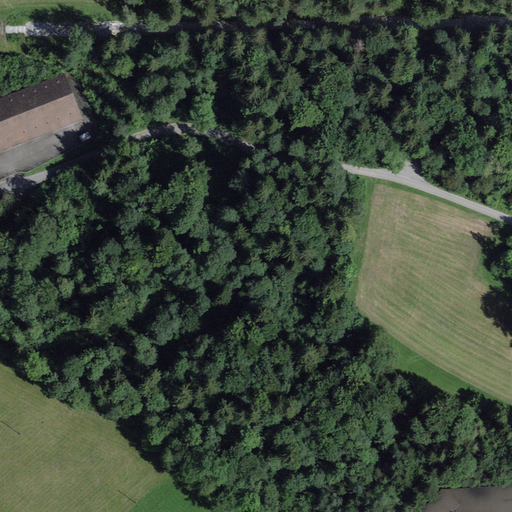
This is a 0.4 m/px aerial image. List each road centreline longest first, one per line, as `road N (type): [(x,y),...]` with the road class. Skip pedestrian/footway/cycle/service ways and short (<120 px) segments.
road 1 (residential): [(0,193),(145,135),(179,130),(401,178),(511,220)]
road 2 (track): [(511,109),(401,178)]
